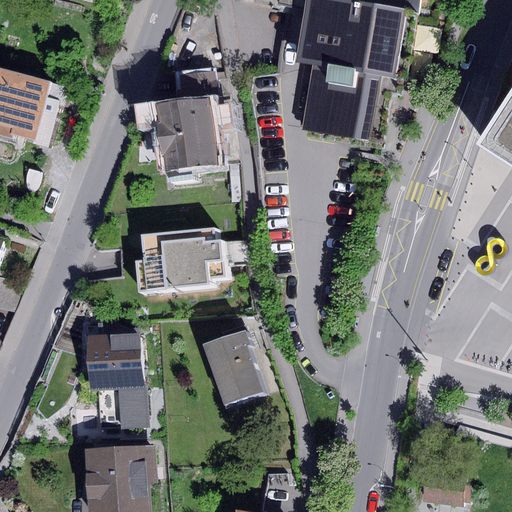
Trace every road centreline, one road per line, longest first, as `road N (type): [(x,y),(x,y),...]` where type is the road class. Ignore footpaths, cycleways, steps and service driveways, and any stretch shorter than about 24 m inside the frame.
road 1 (residential): [(357,511),(389,322),(426,197),(502,0)]
road 2 (residential): [(73,240),(167,0)]
road 3 (residential): [(23,372),(73,240)]
